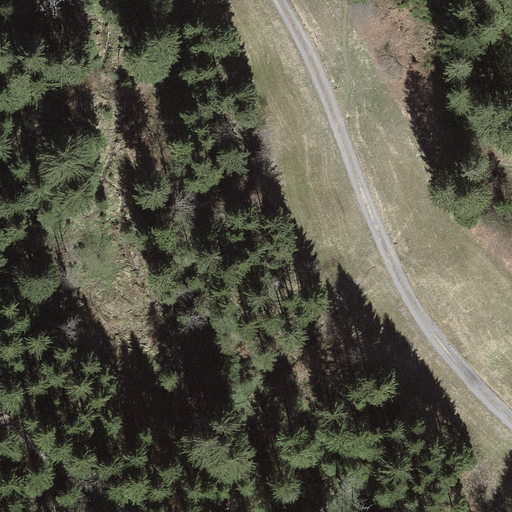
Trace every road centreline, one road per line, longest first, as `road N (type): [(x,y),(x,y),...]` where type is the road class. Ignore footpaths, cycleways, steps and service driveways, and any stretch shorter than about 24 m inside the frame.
road 1 (track): [(511,415),(422,316),(367,211),(337,116)]
road 2 (track): [(0,408),(127,511)]
road 3 (track): [(337,116),(279,0)]
